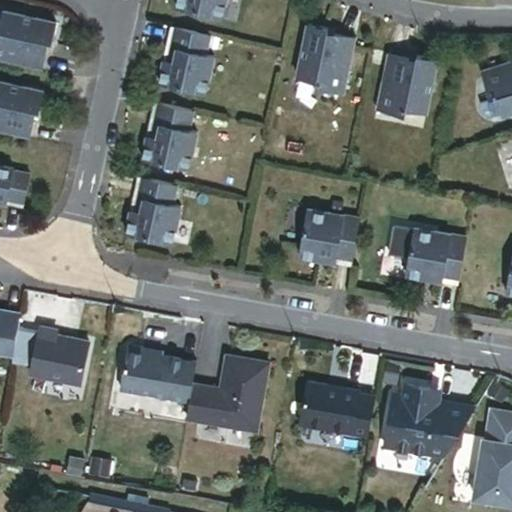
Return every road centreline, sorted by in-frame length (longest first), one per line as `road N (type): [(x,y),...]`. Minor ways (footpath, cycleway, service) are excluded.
road 1 (residential): [(511,357),(135,291),(65,269)]
road 2 (residential): [(123,5),(65,269)]
road 3 (residential): [(368,0),(445,19),(511,20)]
